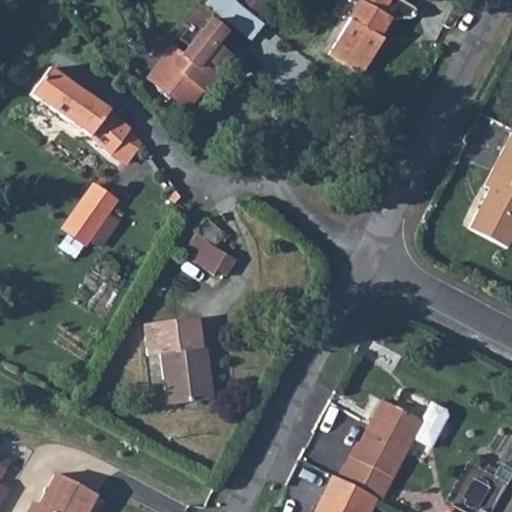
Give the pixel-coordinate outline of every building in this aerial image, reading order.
[(207,0),(203,5),(225,22),(238,6),(232,0),(207,0)] [(265,2),(261,0),(243,0),(241,3),(256,15),(265,2)] [(411,7),(399,0),(360,0),(328,54),(362,74),(382,40),(371,33),(374,28),(381,32),(388,19),(394,19),(407,19),(409,19),(411,19),(412,18),(413,17),(414,17),(414,16),(415,14),(415,13),(414,11),(413,9),(411,7)] [(262,24),(238,6),(225,22),(249,41),(262,24)] [(371,33),(382,40),(394,19),(388,19),(381,32),(374,28),(371,33)] [(208,21),(204,25),(200,31),(187,48),(181,55),(171,47),(147,79),(187,110),(202,91),(208,95),(237,58),(217,42),(224,33),(208,21)] [(177,40),(187,48),(200,31),(190,23),(177,40)] [(135,148),(140,143),(128,130),(108,110),(48,68),(29,95),(36,100),(82,132),(89,137),(110,155),(111,154),(124,163),(135,148)] [(82,132),(36,100),(31,107),(77,140),(82,132)] [(489,189),(468,229),(506,248),(511,236),(511,132),(483,186),(489,189)] [(62,229),(84,244),(87,241),(106,213),(114,202),(92,186),(62,229)] [(171,209),(178,216),(185,209),(176,203),(171,209)] [(119,222),(106,213),(87,241),(99,250),(119,222)] [(206,220),(195,233),(196,233),(203,240),(196,251),(190,261),(213,276),(215,271),(225,276),(234,262),(213,247),(224,235),(206,220)] [(188,246),(196,251),(203,240),(196,233),(188,246)] [(82,246),(66,235),(58,247),(74,258),(82,246)] [(147,356),(159,354),(166,405),(211,399),(204,347),(199,348),(195,318),(143,325),(147,356)] [(443,409),(428,402),(419,420),(380,400),(358,444),(355,443),(336,479),(375,499),(380,501),(411,438),(429,447),(445,415),(443,409)] [(0,477),(9,461),(0,456),(0,477)] [(86,511),(95,496),(54,474),(37,506),(32,503),(26,511),(86,511)] [(368,511),(375,499),(336,479),(331,477),(313,511),(368,511)]
